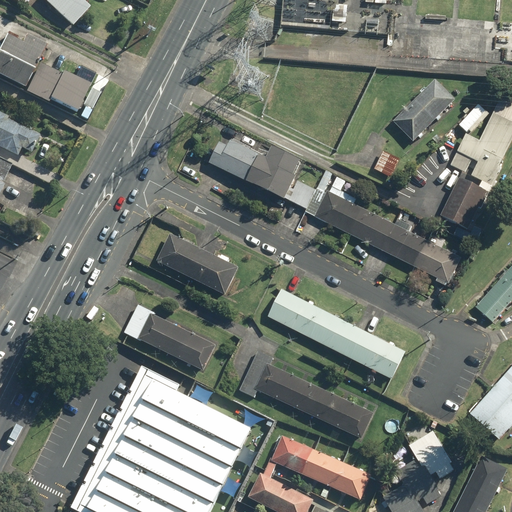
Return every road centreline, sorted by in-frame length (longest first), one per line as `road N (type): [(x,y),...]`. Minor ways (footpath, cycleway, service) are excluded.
road 1 (unclassified): [(125,168),(461,338),(428,408)]
road 2 (primary): [(125,168),(113,220),(0,435)]
road 3 (primary): [(0,360),(84,204),(125,168)]
road 4 (primary): [(208,0),(125,168)]
